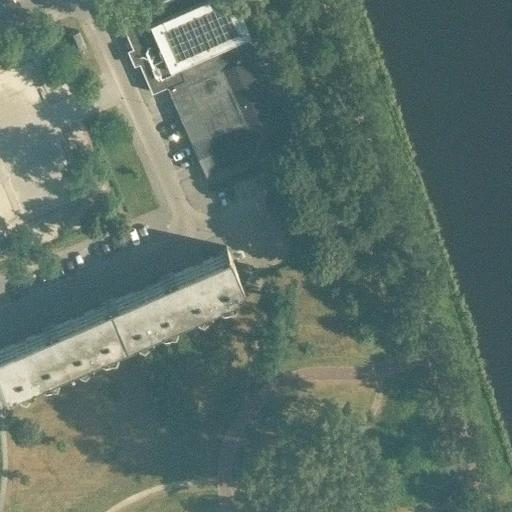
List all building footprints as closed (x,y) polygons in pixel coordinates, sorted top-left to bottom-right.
[(159,0),(120,18),(152,92),(167,85),(183,78),(177,64),(249,32),(234,0),(159,0)] [(294,135),(249,32),(177,64),(183,78),(167,85),(205,173),(294,135)] [(224,247),(226,251),(167,276),(183,312),(243,285),(226,246),(225,246),(224,247)] [(183,312),(167,276),(108,302),(123,338),(183,312)] [(123,338),(108,302),(48,328),(64,364),(123,338)] [(48,328),(0,349),(0,382),(3,390),(64,364),(48,328)]
